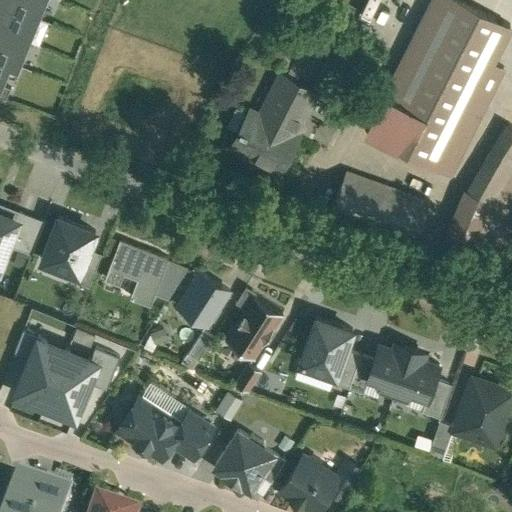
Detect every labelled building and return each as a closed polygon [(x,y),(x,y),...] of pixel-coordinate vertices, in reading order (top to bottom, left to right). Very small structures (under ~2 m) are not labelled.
[(0,0),(0,85),(1,86),(10,63),(19,67),(45,0),(0,0)] [(463,0),(433,0),(368,130),(451,172),(505,65),(493,60),(511,24),(463,0)] [(295,50),(284,43),(274,61),(285,67),(295,50)] [(295,69),(313,74),(320,51),(302,46),(295,69)] [(328,54),(316,78),(326,84),(339,60),(328,54)] [(255,114),(247,128),(242,126),(233,144),(283,170),(300,135),(295,132),(309,106),(303,103),(305,99),(311,101),(317,89),(283,72),(261,115),(250,110),(250,111),(255,114)] [(511,126),(506,123),(466,189),(443,246),(457,251),(500,269),(511,239),(511,126)] [(432,203),(348,173),(332,219),(416,248),(432,203)] [(0,266),(18,220),(0,212),(0,266)] [(44,222),(22,213),(9,245),(32,254),(44,222)] [(96,231),(59,217),(43,260),(79,274),(96,231)] [(120,239),(105,279),(120,285),(124,274),(138,279),(131,297),(151,305),(156,294),(169,261),(170,259),(120,239)] [(500,269),(457,251),(452,262),(495,280),(500,269)] [(168,298),(188,269),(169,261),(156,294),(168,298)] [(230,290),(202,271),(180,305),(209,323),(230,290)] [(256,294),(227,339),(255,357),(264,343),(265,343),(275,327),(275,326),(284,312),(256,294)] [(339,378),(349,349),(357,329),(318,315),(300,363),(339,378)] [(40,335),(24,329),(15,351),(30,357),(38,337),(40,337),(40,335)] [(205,330),(190,354),(200,360),(215,337),(205,330)] [(40,337),(38,337),(30,357),(16,392),(46,404),(68,349),(40,337)] [(395,348),(381,344),(375,359),(369,378),(370,379),(384,383),(382,390),(394,394),(410,346),(397,342),(395,348)] [(120,355),(96,345),(91,358),(98,360),(90,381),(107,388),(120,355)] [(427,352),(410,346),(394,394),(409,399),(411,393),(428,399),(429,399),(436,377),(441,364),(425,359),(427,352)] [(91,358),(68,349),(46,404),(75,416),(90,381),(98,360),(91,358)] [(351,389),(363,354),(349,349),(339,378),(337,384),(351,389)] [(375,359),(363,354),(351,389),(365,393),(370,379),(369,378),(375,359)] [(251,361),(236,385),(250,390),(263,369),(251,361)] [(453,384),(436,377),(429,399),(428,399),(423,411),(441,417),(440,420),(440,421),(453,384)] [(511,395),(511,390),(477,378),(468,402),(464,404),(463,409),(464,413),(461,423),(475,428),(472,435),(495,443),(511,395)] [(242,398),(229,390),(217,409),(231,417),(242,398)] [(183,421),(141,394),(136,401),(130,397),(123,399),(117,409),(118,416),(124,420),(119,427),(136,438),(135,440),(149,448),(150,447),(163,455),(173,440),(185,422),(183,421)] [(214,424),(191,409),(183,421),(185,422),(173,440),(195,454),(214,424)] [(441,420),(429,454),(444,460),(456,426),(441,420)] [(248,434),(240,428),(217,464),(227,470),(224,473),(241,484),(243,480),(252,487),(261,474),(275,451),(267,445),(265,440),(254,432),(248,434)] [(294,440),(285,435),(279,445),(288,450),(294,440)] [(275,451),(261,474),(272,481),(287,458),(275,451)] [(313,454),(307,455),(305,453),(283,488),(294,495),(292,498),(304,505),(305,502),(317,510),(330,489),(339,475),(338,475),(323,465),(322,459),(313,454)] [(349,458),(338,475),(339,475),(330,489),(343,497),(362,467),(349,458)] [(64,511),(71,495),(20,476),(6,511),(64,511)] [(134,511),(99,500),(94,511),(134,511)]
